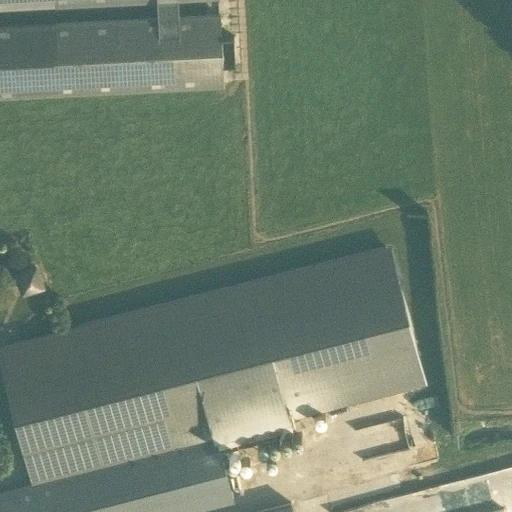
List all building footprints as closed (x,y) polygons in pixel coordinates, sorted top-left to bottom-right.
[(0,0),(0,96),(104,91),(224,85),(221,16),(101,22),(0,26),(0,7),(146,0),(0,0)] [(37,481),(421,383),(386,247),(2,345),(37,481)] [(38,260),(13,270),(23,295),(47,286),(38,260)] [(217,437),(32,484),(0,492),(0,511),(189,511),(234,501),(217,437)] [(500,471),(359,503),(360,511),(485,511),(508,507),(500,471)] [(292,511),(290,501),(267,507),(248,511),(292,511)]
